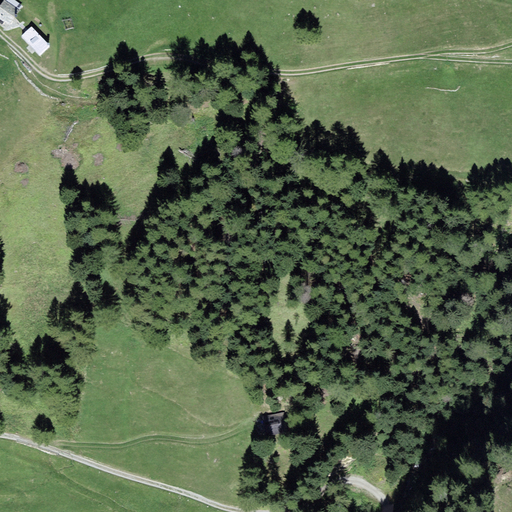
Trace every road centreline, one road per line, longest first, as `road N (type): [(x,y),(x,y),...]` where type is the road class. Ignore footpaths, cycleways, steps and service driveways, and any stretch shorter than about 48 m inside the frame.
road 1 (track): [(0,31),(25,59),(46,65),(158,43),(253,62),(432,47),(511,52)]
road 2 (track): [(0,433),(250,511)]
road 3 (track): [(269,511),(346,478),(382,492),(391,511)]
